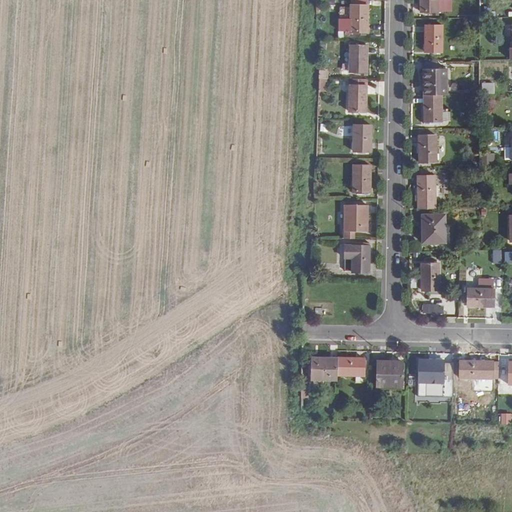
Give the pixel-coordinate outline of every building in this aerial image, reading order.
[(439,10),(439,0),(421,0),(422,10),(431,10),(431,15),(439,15),(439,10)] [(367,33),(368,6),(350,6),(350,20),(349,33),(367,33)] [(337,33),(349,33),(350,20),(337,20),(337,33)] [(444,51),(444,25),(426,25),(427,51),(444,51)] [(367,72),(367,46),(350,45),(349,72),(367,72)] [(424,95),(442,94),(447,94),(447,69),(424,69),(424,95)] [(326,79),(318,79),(318,92),(326,92),(326,79)] [(366,113),(367,79),(349,79),(349,112),(366,113)] [(481,94),(494,94),(494,83),(481,83),(481,94)] [(441,122),(442,94),(424,95),(424,122),(441,122)] [(370,154),(371,127),(352,127),(352,153),(370,154)] [(435,162),(435,135),(418,135),(418,162),(435,162)] [(492,157),(480,157),(480,166),(492,167),(492,157)] [(370,194),(370,167),(353,166),(352,193),(370,194)] [(435,177),(418,177),(418,209),(435,209),(435,177)] [(369,207),(346,207),(346,240),(356,240),(356,234),(369,234),(369,207)] [(446,244),(446,216),(424,216),(423,244),(446,244)] [(368,274),(369,244),(343,244),(343,260),(350,260),(350,272),(350,274),(368,274)] [(439,292),(440,265),(422,265),(421,292),(439,292)] [(460,270),(460,283),(469,283),(469,269),(460,270)] [(479,289),(469,289),(468,307),(494,307),(494,290),(493,290),(493,280),(479,280),(479,289)] [(503,307),(503,280),(493,280),(493,290),(494,290),(494,307),(503,307)] [(422,303),(422,313),(443,314),(443,307),(438,307),(438,304),(422,303)] [(311,358),(311,380),(337,381),(337,376),(338,359),(311,358)] [(364,377),(364,359),(338,359),(337,376),(364,377)] [(446,363),(446,361),(419,360),(419,397),(453,398),(454,363),(446,363)] [(402,387),(402,362),(376,361),(376,386),(402,387)] [(493,379),(499,380),(499,363),(494,363),(494,362),(461,361),(461,379),(493,380),(493,379)] [(509,425),(510,414),(502,413),(501,425),(509,425)]
